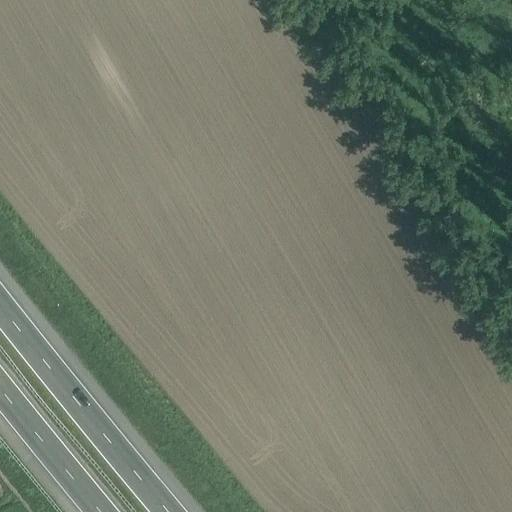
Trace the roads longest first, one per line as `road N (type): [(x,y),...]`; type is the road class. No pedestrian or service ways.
road 1 (motorway): [(177,511),(0,302)]
road 2 (motorway): [(0,389),(106,511)]
